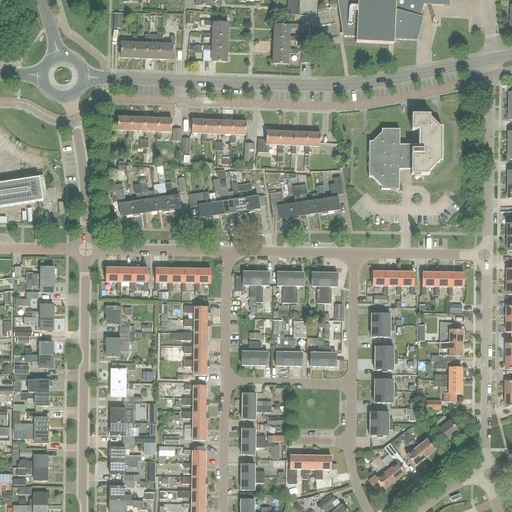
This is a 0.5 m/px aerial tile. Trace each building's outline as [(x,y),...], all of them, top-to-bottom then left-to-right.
[(336,0),(342,38),(355,39),(355,43),(393,45),(393,40),(416,41),(423,18),(420,17),(423,5),(449,6),(449,0),(336,0)] [(203,28),(203,26),(212,27),(212,34),(212,37),(227,37),(228,24),(213,24),(213,22),(200,21),(200,28),(203,28)] [(274,26),(273,39),(289,39),(289,37),(289,29),(298,29),(298,24),(289,24),(288,26),(274,26)] [(212,37),(212,34),(203,34),(202,39),(212,39),(211,47),(211,49),(227,50),(227,37),(212,37)] [(122,58),(134,59),(135,44),(137,44),(137,35),(132,35),(132,43),(122,43),(122,58)] [(135,44),(134,59),(147,59),(148,45),(149,45),(149,36),(145,35),(144,44),(137,44),(135,44)] [(148,45),(147,59),(160,59),(160,45),(161,45),(162,36),(157,36),(157,45),(149,45),(148,45)] [(160,45),(160,59),(172,59),(172,46),(173,46),(174,46),(174,37),(170,36),(170,45),(161,45),(160,45)] [(289,39),(273,39),(273,51),(288,52),(288,49),(289,42),(297,42),(298,37),(289,37),(289,39)] [(211,49),(211,47),(202,46),(202,47),(202,51),(211,52),(211,62),(226,63),(227,50),(211,49)] [(288,52),(273,51),(272,64),(288,65),(288,54),(297,54),(297,50),(288,49),(288,52)] [(302,51),(301,64),(310,64),(310,51),(302,51)] [(411,115),(411,131),(419,131),(419,146),(399,146),(399,131),(381,130),(381,134),(372,143),(368,143),(368,178),(371,178),(381,187),(380,190),(398,191),(399,170),(411,170),(411,175),(429,176),(429,172),(438,164),(442,164),(442,128),(439,128),(429,119),(429,116),(411,115)] [(131,140),(132,132),(131,132),(131,119),(118,118),(117,132),(127,132),(127,140),(131,140)] [(131,132),(132,132),(144,133),(145,119),(131,119),(131,132)] [(145,119),(144,133),(156,133),(158,133),(158,120),(145,119)] [(158,133),(156,133),(156,142),(160,142),(161,133),(171,134),(171,120),(158,120),(158,133)] [(206,143),(207,135),(205,135),(206,122),(192,121),(191,134),(202,135),(201,143),(206,143)] [(205,135),(207,135),(219,135),(219,122),(206,122),(205,135)] [(219,122),(219,135),(230,136),(232,136),(233,123),(219,122)] [(232,136),(230,136),(230,144),(234,144),(235,136),(246,136),(246,123),(233,123),(232,136)] [(172,142),(180,142),(181,130),(172,129),(172,142)] [(279,146),(279,133),(266,133),(266,141),(258,141),(257,154),(268,154),(269,146),(277,146),(279,146)] [(292,147),(293,134),(279,133),(279,146),(277,146),(277,154),(281,155),(282,146),(291,147),(292,147)] [(306,147),(306,134),(293,134),(292,147),(291,147),(290,155),(295,155),(295,147),(304,147),(306,147)] [(320,135),(306,134),(306,147),(304,147),(304,156),(308,156),(309,147),(319,148),(320,135)] [(181,154),(189,155),(189,139),(182,139),(181,154)] [(244,162),(252,163),(253,145),(245,144),(244,162)] [(0,208),(7,207),(42,202),(42,201),(40,201),(40,197),(42,196),(41,192),(39,192),(37,179),(39,179),(39,178),(43,178),(43,177),(0,183),(0,208)] [(178,179),(180,193),(186,192),(184,178),(178,179)] [(331,200),(325,201),(327,214),(333,213),(333,211),(339,210),(336,196),(342,195),(339,179),(333,180),(333,186),(329,186),(331,200)] [(210,205),(212,219),(218,218),(218,216),(224,215),(218,180),(213,181),(216,204),(210,205)] [(234,201),(226,202),(225,194),(227,194),(225,181),(219,182),(219,180),(218,180),(224,215),(235,214),(234,201)] [(113,187),(113,193),(111,193),(112,204),(118,203),(120,218),(126,217),(127,218),(133,218),(131,204),(124,205),(123,199),(124,198),(123,191),(122,185),(113,187)] [(144,214),(157,213),(153,192),(148,192),(148,187),(146,185),(140,186),(144,214)] [(305,185),(298,186),(302,204),(303,216),(315,214),(313,202),(307,203),(306,196),(307,196),(305,185)] [(136,195),(137,203),(131,204),(133,218),(139,217),(139,215),(144,214),(140,186),(133,187),(135,195),(136,195)] [(302,204),(298,186),(293,187),(296,205),(290,206),(292,220),(298,219),(298,217),(303,216),(302,204)] [(156,191),(153,192),(157,213),(162,212),(162,213),(168,213),(166,199),(165,194),(159,195),(156,191)] [(246,200),(240,200),(239,193),(238,193),(238,192),(232,193),(234,201),(235,214),(241,213),(242,215),(248,214),(246,200)] [(290,206),(283,207),(282,199),(283,199),(282,192),(269,195),(271,206),(277,205),(279,220),(285,219),(286,221),(292,220),(290,206)] [(206,220),(212,219),(210,205),(208,193),(188,196),(190,208),(197,207),(200,219),(206,218),(206,220)] [(312,195),(313,202),(315,214),(321,213),(321,215),(327,214),(325,201),(319,202),(318,194),(312,195)] [(166,199),(168,213),(175,211),(175,210),(180,209),(179,197),(166,199)] [(264,197),(246,200),(248,214),(254,213),(254,211),(259,210),(259,208),(266,207),(264,197)] [(41,268),(41,275),(32,275),(32,274),(26,274),(26,281),(53,281),(53,275),(55,275),(55,270),(54,270),(54,268),(41,268)] [(106,269),(106,283),(117,283),(117,291),(121,291),(121,283),(120,283),(120,269),(106,269)] [(120,269),(120,283),(121,283),(130,283),(130,292),(135,292),(135,283),(133,283),(134,270),(134,269),(120,269)] [(134,270),(133,283),(135,283),(144,283),(143,292),(148,292),(148,283),(147,283),(148,269),(134,269),(134,270)] [(155,284),(155,292),(159,292),(159,284),(168,284),(168,283),(169,283),(170,270),(155,270),(155,284)] [(168,284),(168,292),(172,293),(172,284),(182,284),(182,283),(183,283),(183,270),(170,270),(169,283),(168,283),(168,284)] [(182,284),(182,293),(186,293),(186,284),(195,285),(195,283),(196,283),(197,270),(183,270),(183,283),(182,283),(182,284)] [(195,285),(195,293),(199,293),(200,285),(210,285),(211,271),(197,270),(196,283),(195,283),(195,285)] [(250,302),(255,302),(255,273),(242,273),(242,278),(241,278),(241,277),(235,277),(235,293),(244,293),(244,287),(250,287),(250,302)] [(255,302),(255,304),(262,304),(262,289),(261,289),(261,287),(268,287),(268,273),(255,273),(255,302)] [(289,305),(290,274),(277,273),(277,287),(284,287),(284,290),(283,290),(282,305),(289,305)] [(372,273),(371,287),(383,287),(383,296),(387,296),(388,287),(385,287),(386,273),(372,273)] [(386,273),(385,287),(388,287),(396,287),(396,296),(400,296),(401,288),(401,287),(399,287),(399,273),(386,273)] [(399,274),(399,287),(401,287),(401,288),(409,288),(409,296),(414,296),(414,288),(413,288),(413,274),(399,273),(399,274)] [(303,274),(290,274),(289,305),(296,305),(297,290),(295,290),(295,287),(302,287),(303,274)] [(317,290),(317,305),(324,305),(324,274),(311,274),(311,288),(318,288),(318,290),(317,290)] [(324,305),(331,305),(331,290),(330,290),(330,288),(337,288),(337,274),(324,274),(324,305)] [(420,288),(420,296),(425,297),(425,288),(434,288),(435,288),(435,275),(435,274),(421,274),(421,288),(420,288)] [(434,288),(433,297),(438,297),(438,288),(447,289),(447,288),(449,288),(449,274),(435,274),(435,288),(434,288)] [(447,289),(446,297),(451,297),(451,289),(463,289),(463,275),(449,274),(449,288),(447,288),(447,289)] [(32,288),(41,288),(41,294),(53,294),(53,281),(26,281),(26,288),(32,288)] [(461,314),(461,306),(449,305),(449,314),(461,314)] [(40,306),(40,313),(32,313),(32,311),(25,311),(25,319),(53,319),(53,313),(55,313),(55,308),(53,308),(53,306),(40,306)] [(119,333),(129,333),(129,323),(120,320),(120,308),(106,307),(106,325),(119,326),(119,333)] [(184,314),(194,314),(194,321),(194,322),(207,322),(207,315),(209,315),(209,309),(207,309),(194,309),(194,307),(184,307),(184,314)] [(371,327),(393,327),(394,322),(390,322),(390,316),(371,315),(371,327)] [(36,326),(36,332),(53,332),(53,319),(25,319),(23,319),(23,326),(36,326)] [(209,322),(207,322),(194,322),(194,321),(183,320),(183,327),(193,328),(193,334),(193,336),(207,336),(207,328),(209,328),(209,322)] [(272,349),(281,349),(281,322),(272,322),(272,349)] [(306,339),(306,323),(298,322),(298,339),(306,339)] [(452,324),(439,324),(439,344),(461,345),(461,332),(452,332),(452,324)] [(393,332),(393,327),(371,327),(371,338),(389,338),(389,332),(393,332)] [(119,358),(119,352),(129,353),(129,344),(134,342),(134,333),(129,333),(119,333),(119,340),(105,340),(105,358),(119,358)] [(207,350),(207,336),(193,336),(193,334),(178,334),(178,342),(193,342),(193,348),(193,349),(207,350)] [(288,367),(289,338),(284,338),(284,354),(276,353),(276,367),(288,367)] [(295,338),(289,338),(288,367),(301,368),(301,354),(294,354),(295,338)] [(254,366),(255,342),(248,342),(248,353),(241,353),(241,366),(254,366)] [(261,343),(255,342),(254,366),(267,367),(267,353),(260,353),(261,343)] [(40,356),(52,357),(53,350),(54,350),(54,345),(52,345),(52,344),(40,343),(40,356)] [(323,354),(323,368),(335,368),(336,354),(329,354),(329,344),(323,344),(323,347),(323,354)] [(434,363),(446,363),(454,363),(454,357),(461,357),(461,345),(439,344),(439,345),(438,345),(438,357),(431,357),(431,363),(434,363)] [(183,354),(193,355),(193,361),(193,363),(206,363),(207,350),(193,349),(193,348),(183,347),(183,354)] [(375,360),(397,360),(397,355),(393,354),(393,348),(375,348),(375,360)] [(310,367),(323,368),(323,354),(310,354),(310,367)] [(40,356),(31,356),(24,356),(20,356),(20,363),(25,363),(25,364),(39,364),(39,369),(52,369),(52,357),(40,356)] [(397,365),(397,360),(375,360),(374,371),(393,371),(393,365),(397,365)] [(208,363),(206,363),(193,363),(193,361),(183,361),(183,368),(193,368),(193,377),(206,377),(206,369),(208,369),(208,363)] [(111,384),(128,384),(128,379),(125,379),(125,372),(135,372),(135,365),(123,365),(123,371),(111,371),(111,384)] [(13,375),(15,375),(27,375),(28,375),(28,366),(14,366),(13,375)] [(400,369),(400,381),(413,381),(413,369),(400,369)] [(448,369),(448,376),(434,375),(434,384),(438,384),(438,379),(444,379),(444,382),(461,382),(461,370),(448,369)] [(153,381),(153,373),(142,373),(142,381),(153,381)] [(434,388),(448,388),(448,394),(443,394),(443,403),(454,403),(454,395),(461,395),(461,382),(444,382),(444,379),(438,379),(438,384),(434,384),(434,388)] [(35,381),(35,382),(28,382),(28,394),(49,394),(49,388),(50,388),(51,387),(51,383),(50,381),(35,381)] [(374,392),(396,393),(396,387),(392,387),(392,382),(374,381),(374,392)] [(135,404),(141,404),(141,398),(124,398),(124,390),(132,390),(132,385),(128,385),(128,384),(111,384),(110,398),(123,398),(123,404),(135,404)] [(185,391),(193,391),(193,399),(193,401),(206,401),(206,387),(193,387),(193,386),(185,386),(185,391)] [(396,393),(374,392),(374,404),(392,404),(392,398),(396,398),(396,393)] [(27,400),(35,400),(35,407),(49,407),(49,394),(28,394),(20,394),(20,401),(27,401),(27,400)] [(271,402),(256,402),(256,395),(242,395),(242,407),(255,408),(271,408),(271,402)] [(193,399),(183,399),(182,406),(193,406),(192,413),(192,414),(206,415),(206,407),(208,407),(208,401),(206,401),(193,401),(193,399)] [(440,411),(440,402),(424,401),(424,411),(440,411)] [(135,411),(135,404),(123,404),(123,410),(111,410),(110,423),(128,424),(128,423),(128,418),(124,418),(125,410),(135,411)] [(255,421),(255,414),(271,414),(271,408),(255,408),(242,407),(242,420),(255,421)] [(28,412),(28,419),(28,425),(14,425),(14,431),(48,432),(48,419),(42,419),(42,413),(28,412)] [(192,413),(182,413),(182,420),(192,420),(192,426),(192,428),(206,428),(206,421),(208,421),(208,415),(206,415),(192,414),(192,413)] [(388,414),(369,414),(369,425),(392,425),(392,420),(388,420),(388,414)] [(444,443),(445,442),(446,444),(451,440),(450,438),(457,432),(449,422),(448,422),(443,417),(434,424),(435,424),(431,427),(435,431),(438,428),(439,430),(435,432),(444,443)] [(123,437),(122,443),(135,443),(135,437),(128,437),(128,429),(134,429),(134,424),(128,423),(128,424),(110,423),(110,437),(123,437)] [(369,425),(369,436),(388,437),(388,431),(392,431),(392,425),(369,425)] [(192,426),(184,426),(184,431),(192,431),(192,442),(206,442),(206,428),(192,428),(192,426)] [(241,430),(241,443),(265,443),(265,437),(255,437),(255,430),(241,430)] [(32,438),(35,438),(35,444),(48,444),(48,432),(14,431),(14,440),(32,440),(32,438)] [(416,443),(412,439),(408,442),(404,437),(406,436),(404,433),(399,437),(402,441),(411,452),(406,456),(414,466),(424,459),(414,445),(416,443)] [(404,437),(408,442),(412,439),(408,433),(406,436),(404,437)] [(402,441),(399,437),(392,442),(395,446),(402,441)] [(426,440),(421,444),(419,441),(416,443),(414,445),(424,459),(434,451),(426,440)] [(135,443),(122,443),(122,449),(110,449),(110,462),(137,463),(141,463),(141,457),(124,457),(124,449),(135,449),(135,443)] [(265,443),(241,443),(241,456),(255,456),(255,449),(265,449),(265,443)] [(383,449),(393,461),(388,465),(386,467),(384,469),(395,482),(404,474),(397,465),(402,461),(392,449),(393,448),(390,445),(389,445),(388,445),(383,449)] [(174,447),(158,447),(158,457),(174,457),(174,447)] [(184,456),(192,456),(192,465),(192,466),(205,466),(205,452),(192,452),(192,451),(184,451),(184,456)] [(13,461),(13,469),(18,469),(48,469),(48,463),(49,463),(51,461),(51,458),(49,457),(48,457),(48,456),(35,456),(34,462),(13,461)] [(303,457),(290,457),(289,470),(288,470),(288,485),(296,485),(296,470),(302,470),(303,470),(303,457)] [(316,470),(316,457),(303,457),(303,470),(302,470),(302,480),(308,480),(309,470),(315,470),(316,470)] [(330,457),(316,457),(316,470),(315,470),(315,480),(322,480),(322,470),(330,470),(330,457)] [(378,457),(369,464),(377,475),(368,482),(375,491),(382,486),(385,490),(395,482),(384,469),(386,467),(378,457)] [(134,482),(140,482),(140,476),(124,476),(124,468),(137,469),(137,463),(110,462),(110,476),(122,476),(122,482),(134,482)] [(184,469),(192,469),(192,478),(192,479),(205,480),(205,466),(192,466),(192,465),(184,465),(184,469)] [(241,478),(264,479),(264,473),(254,472),(255,465),(241,465),(241,478)] [(25,476),(34,476),(34,482),(47,482),(48,469),(18,469),(17,476),(25,476)] [(154,473),(146,473),(146,483),(154,483),(154,473)] [(192,479),(192,478),(182,478),(182,485),(192,485),(191,492),(191,493),(205,493),(205,486),(207,486),(207,480),(205,480),(192,479)] [(264,479),(241,478),(240,491),(254,491),(254,484),(264,484),(264,479)] [(131,496),(127,496),(124,496),(124,489),(134,489),(134,482),(122,482),(122,488),(110,488),(110,501),(131,502),(131,496)] [(191,493),(191,492),(178,492),(178,499),(191,499),(191,505),(191,507),(205,507),(205,493),(191,493)] [(47,494),(34,494),(34,501),(29,501),(29,507),(47,507),(47,500),(49,500),(50,499),(50,495),(49,494),(47,494)] [(322,502),(327,508),(330,511),(347,511),(342,505),(337,510),(332,503),(335,501),(331,495),(322,502)] [(126,511),(127,507),(133,507),(133,508),(142,508),(142,502),(131,502),(110,501),(109,511),(126,511)] [(239,511),(253,511),(254,501),(240,501),(239,511)] [(330,511),(322,502),(317,506),(321,511),(322,511),(330,511)]
